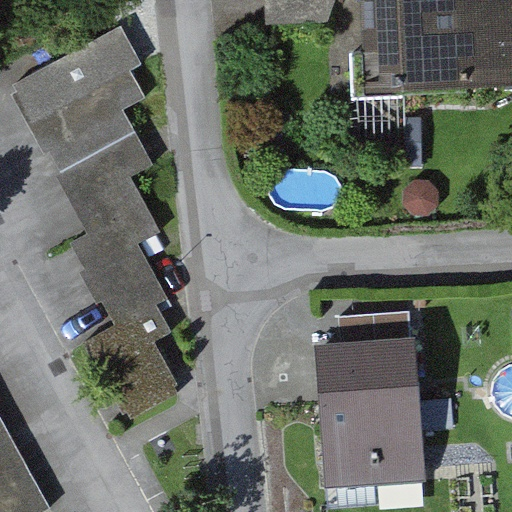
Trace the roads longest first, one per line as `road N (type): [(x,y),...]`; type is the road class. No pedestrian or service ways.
road 1 (unclassified): [(511,256),(216,270)]
road 2 (unclassified): [(216,270),(185,0)]
road 3 (unclassified): [(241,511),(216,270)]
